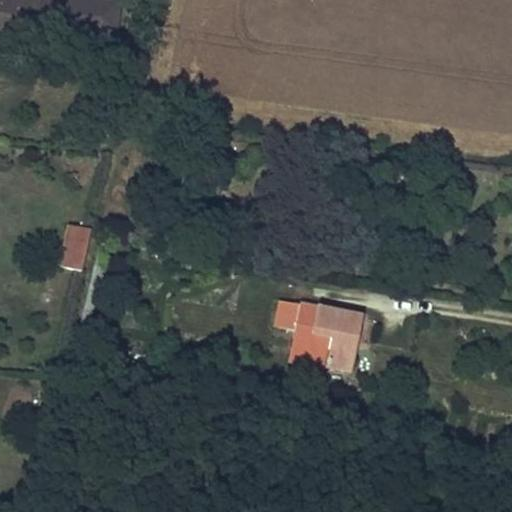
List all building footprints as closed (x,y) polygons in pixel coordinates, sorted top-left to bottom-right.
[(133,0),(0,0),(0,29),(7,31),(8,18),(52,20),(53,14),(131,22),(133,0)] [(81,217),(71,261),(96,266),(107,223),(81,217)] [(127,220),(115,218),(87,334),(99,337),(127,220)] [(372,308),(290,290),(285,312),(303,320),(298,346),(323,352),(361,361),(372,308)] [(323,352),(298,346),(294,361),(318,367),(323,352)]
